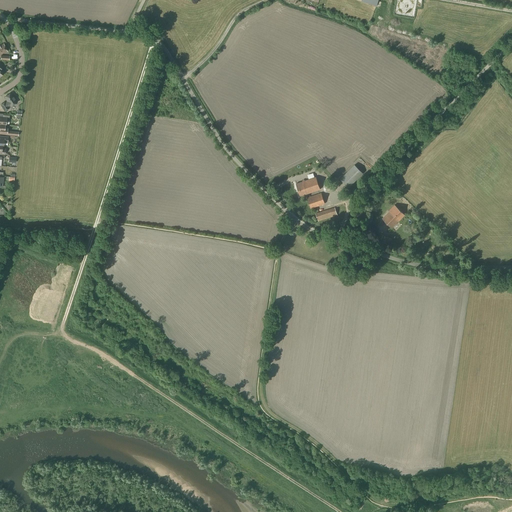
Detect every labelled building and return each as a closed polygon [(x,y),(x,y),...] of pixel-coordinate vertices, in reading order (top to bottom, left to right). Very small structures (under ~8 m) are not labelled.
[(17,102),(11,93),(4,97),(7,101),(5,102),(5,101),(0,104),(0,105),(4,112),(9,108),(9,107),(10,106),(11,107),(17,102)] [(9,121),(9,116),(3,115),(2,118),(0,117),(0,124),(5,125),(6,121),(9,121)] [(0,145),(2,145),(2,146),(3,146),(3,145),(7,146),(8,143),(8,137),(0,136),(0,145)] [(349,188),(363,173),(355,165),(341,179),(349,188)] [(300,196),(309,193),(320,190),(316,177),(296,184),(300,196)] [(310,209),(325,204),(321,193),(307,198),(310,209)] [(392,228),(405,215),(395,206),(382,219),(392,228)] [(318,221),(337,215),(335,208),(325,210),(315,214),(318,221)] [(369,227),(373,218),(372,217),(374,215),(369,212),(361,228),(365,231),(368,227),(369,227)] [(387,250),(392,239),(380,234),(375,244),(387,250)]
